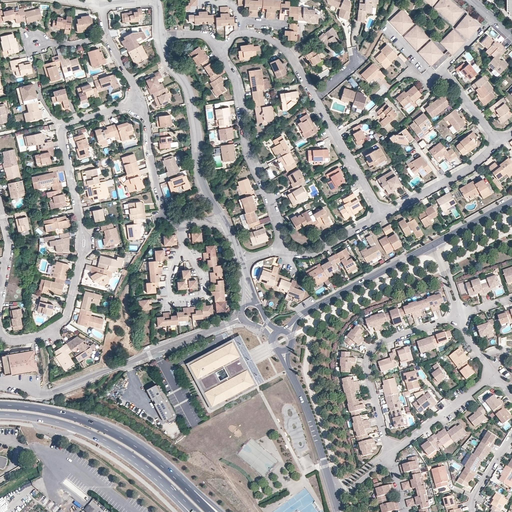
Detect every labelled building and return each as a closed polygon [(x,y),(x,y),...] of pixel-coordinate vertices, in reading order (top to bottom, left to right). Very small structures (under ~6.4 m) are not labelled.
[(248,17),(253,17),(253,0),(244,0),(244,6),(249,7),(248,14),(248,17)] [(262,0),(253,0),(253,17),(257,17),(258,17),(258,7),(262,7),(262,0)] [(271,19),(272,0),(270,0),(262,0),(262,7),(262,8),(267,9),(267,19),(271,19)] [(271,19),(275,19),(276,9),(280,10),(281,1),(272,0),(271,19)] [(340,9),(339,12),(338,16),(340,20),(347,24),(348,21),(342,19),(343,15),(341,12),(342,8),(330,2),(329,0),(327,0),(330,4),(340,9)] [(348,21),(350,1),(347,0),(329,0),(330,2),(342,8),(341,12),(343,15),(342,19),(348,21)] [(360,0),(358,21),(364,22),(365,12),(366,10),(367,10),(367,9),(372,9),(373,8),(374,8),(376,8),(376,3),(378,4),(378,0),(360,0)] [(450,0),(449,0),(446,4),(444,3),(447,0),(440,0),(435,6),(440,10),(445,13),(445,14),(454,3),(450,0)] [(283,20),(284,20),(285,10),(289,10),(289,6),(289,1),(281,1),(280,10),(280,17),(280,20),(283,20)] [(460,8),(456,12),(454,11),(458,7),(454,3),(445,14),(450,18),(455,22),(464,11),(460,8)] [(293,19),(297,20),(298,7),(289,6),(289,10),(289,16),(294,16),(293,19)] [(228,7),(224,8),(225,26),(234,26),(233,18),(234,17),(229,17),(228,7)] [(302,20),(303,18),(305,20),(307,22),(311,23),(312,23),(314,21),(318,21),(318,14),(314,14),(314,10),(308,9),(307,7),(305,7),(304,9),(299,8),(298,19),(302,20)] [(42,19),(39,9),(24,12),(23,8),(18,9),(19,12),(21,22),(26,21),(27,23),(34,21),(42,19)] [(138,22),(138,19),(142,18),(141,8),(137,9),(137,11),(133,11),(133,12),(129,12),(124,13),(124,22),(130,22),(138,22)] [(220,18),(216,18),(216,23),(216,26),(225,26),(224,8),(220,8),(220,18)] [(0,22),(1,23),(3,21),(15,19),(16,21),(16,24),(21,22),(19,12),(14,13),(13,10),(8,11),(7,9),(5,11),(3,12),(1,10),(0,11),(0,22)] [(401,9),(399,11),(406,17),(408,16),(401,9)] [(406,17),(399,11),(389,21),(394,27),(399,22),(400,23),(406,17)] [(203,12),(198,13),(198,16),(194,17),(194,25),(203,25),(203,12)] [(207,12),(203,12),(203,25),(211,24),(211,23),(216,23),(216,18),(215,16),(207,16),(207,12)] [(467,14),(462,20),(470,27),(470,26),(474,30),(479,24),(467,14)] [(72,17),(67,16),(66,20),(63,19),(64,17),(58,17),(58,21),(53,20),(52,25),(61,26),(60,28),(65,29),(64,33),(69,34),(72,17)] [(90,17),(90,16),(77,17),(78,21),(76,21),(77,29),(87,28),(93,27),(92,17),(90,17)] [(400,23),(399,22),(394,27),(397,29),(402,25),(401,24),(407,19),(409,17),(408,16),(406,17),(400,23)] [(397,29),(401,34),(412,24),(407,19),(401,24),(402,25),(397,29)] [(469,28),(468,29),(472,33),(473,34),(476,31),(474,30),(470,26),(470,27),(462,20),(461,22),(469,28)] [(467,39),(472,33),(468,29),(469,28),(461,22),(455,29),(467,39)] [(330,26),(324,31),(326,33),(324,34),(323,32),(322,31),(316,36),(327,47),(332,46),(330,42),(338,39),(335,31),(330,26)] [(421,33),(414,27),(403,37),(409,43),(414,38),(415,38),(421,33)] [(452,29),(447,35),(454,42),(455,41),(459,45),(464,40),(452,29)] [(289,39),(296,40),(297,31),(290,30),(285,30),(285,34),(289,34),(289,39)] [(128,34),(129,37),(121,41),(125,47),(126,47),(128,51),(139,46),(137,41),(135,39),(140,36),(138,32),(132,32),(128,34)] [(409,43),(412,46),(417,41),(416,40),(422,35),(424,33),(422,32),(421,33),(415,38),(414,38),(409,43)] [(17,47),(15,47),(13,38),(12,34),(1,37),(2,41),(3,41),(5,50),(8,50),(9,54),(18,52),(17,47)] [(416,40),(417,41),(412,46),(416,50),(427,40),(422,35),(416,40)] [(460,47),(459,45),(455,41),(454,42),(447,35),(445,36),(452,44),(456,48),(457,49),(460,47)] [(445,36),(439,42),(447,50),(450,54),(456,48),(452,44),(445,36)] [(498,43),(497,44),(493,40),(488,36),(481,43),(488,49),(487,50),(491,54),(494,57),(499,52),(503,47),(499,42),(498,43)] [(435,48),(429,42),(418,52),(423,58),(428,53),(429,54),(435,48)] [(141,45),(139,46),(128,51),(130,55),(133,54),(137,63),(144,59),(147,58),(141,45)] [(259,46),(254,47),(251,47),(251,45),(250,45),(241,46),(241,51),(238,51),(239,60),(245,59),(245,57),(250,57),(256,56),(256,51),(260,50),(259,46)] [(389,46),(382,51),(384,53),(377,60),(385,68),(392,62),(392,63),(399,57),(389,46)] [(206,55),(205,56),(201,50),(199,47),(190,53),(197,64),(198,66),(209,59),(206,55)] [(429,54),(428,53),(423,58),(426,61),(432,56),(431,55),(436,50),(438,48),(436,47),(435,48),(429,54)] [(103,59),(101,59),(98,50),(98,49),(88,52),(92,67),(95,67),(101,65),(105,64),(104,59),(103,59)] [(308,59),(310,58),(313,64),(321,60),(314,49),(304,55),(307,59),(308,59)] [(437,67),(438,68),(451,55),(450,54),(447,50),(443,54),(442,55),(436,50),(431,55),(432,56),(426,61),(434,70),(437,67)] [(504,60),(498,60),(497,59),(502,54),(499,52),(494,57),(487,64),(493,69),(494,68),(500,73),(506,66),(504,63),(504,60)] [(73,62),(70,62),(70,60),(69,57),(65,58),(64,54),(58,55),(61,65),(64,73),(72,70),(73,72),(82,69),(78,58),(72,60),(73,62)] [(51,81),(60,79),(57,66),(61,65),(58,55),(52,57),(53,61),(46,63),(50,76),(51,81)] [(11,66),(15,65),(16,70),(17,76),(26,74),(26,72),(28,72),(28,73),(32,72),(30,61),(21,64),(20,64),(19,59),(10,61),(11,66)] [(285,68),(283,68),(281,64),(280,61),(279,61),(278,60),(276,60),(270,63),(277,77),(278,77),(279,77),(287,73),(285,68)] [(385,68),(387,70),(394,64),(392,63),(392,62),(385,68)] [(460,70),(462,69),(465,74),(469,79),(470,78),(474,75),(476,73),(469,63),(466,65),(464,62),(455,68),(458,72),(458,71),(460,70)] [(210,63),(204,67),(211,77),(217,73),(210,63)] [(388,78),(375,65),(363,76),(370,84),(374,80),(378,76),(381,79),(383,82),(388,78)] [(262,69),(249,71),(251,87),(252,87),(252,92),(263,91),(265,90),(262,69)] [(161,89),(159,84),(157,80),(162,77),(159,71),(154,73),(155,76),(150,78),(149,76),(145,78),(148,84),(150,89),(148,89),(151,94),(161,89)] [(218,72),(217,73),(211,77),(210,78),(212,82),(211,83),(215,88),(219,95),(227,90),(222,82),(224,80),(218,72)] [(102,88),(108,86),(112,85),(114,88),(119,84),(113,75),(94,81),(96,88),(98,93),(103,91),(102,88)] [(472,85),(476,89),(482,84),(488,79),(485,75),(472,85)] [(34,98),(32,90),(34,90),(33,84),(19,87),(23,100),(34,98)] [(87,97),(87,96),(94,93),(94,95),(95,98),(99,97),(98,93),(96,88),(92,89),(90,84),(78,88),(82,101),(88,99),(87,97)] [(414,84),(405,91),(404,90),(396,97),(403,106),(412,99),(413,101),(422,94),(414,84)] [(475,89),(480,95),(478,97),(484,105),(494,97),(491,92),(489,93),(482,84),(476,89),(475,89)] [(36,97),(34,98),(23,100),(19,87),(16,88),(20,105),(26,104),(36,101),(37,101),(36,97)] [(158,107),(170,101),(168,98),(166,93),(167,93),(165,87),(164,88),(161,89),(151,94),(153,100),(154,99),(158,107)] [(357,91),(344,87),(341,97),(353,101),(352,103),(353,103),(357,91)] [(53,102),(60,100),(62,100),(63,102),(63,105),(69,104),(65,89),(54,91),(54,96),(52,96),(53,102)] [(252,92),(254,108),(255,108),(265,107),(263,91),(252,92)] [(365,98),(360,96),(360,92),(357,91),(353,103),(362,106),(365,98)] [(299,97),(298,92),(286,93),(285,93),(280,93),(282,110),(289,108),(296,101),(296,97),(299,97)] [(445,105),(443,102),(446,99),(442,94),(425,107),(432,116),(445,105)] [(493,112),(495,110),(500,116),(498,118),(502,123),(510,116),(507,111),(510,109),(501,98),(489,107),(492,112),(493,112)] [(36,101),(26,104),(28,112),(24,113),(25,116),(26,122),(39,119),(37,110),(38,110),(36,101)] [(282,110),(283,111),(288,111),(297,103),(296,101),(289,108),(282,110)] [(390,120),(397,114),(386,102),(380,107),(379,109),(385,116),(384,118),(383,118),(386,123),(390,120)] [(255,113),(257,113),(257,116),(256,117),(257,124),(262,123),(264,121),(266,122),(274,121),(272,106),(265,107),(255,108),(255,113)] [(219,129),(229,128),(228,117),(230,116),(229,107),(215,109),(217,121),(218,121),(219,126),(219,129)] [(465,124),(461,118),(456,112),(457,112),(455,108),(443,118),(446,121),(448,119),(452,125),(456,130),(465,124)] [(377,110),(380,113),(384,118),(385,116),(379,109),(377,110)] [(414,119),(416,122),(418,125),(414,128),(412,129),(420,138),(425,134),(423,132),(428,128),(427,125),(431,122),(423,112),(414,119)] [(301,126),(304,125),(305,128),(305,130),(304,131),(304,133),(305,135),(308,136),(316,131),(317,129),(314,125),(313,126),(308,118),(310,117),(308,114),(306,113),(299,117),(301,120),(298,122),(297,124),(298,127),(300,127),(301,126)] [(158,127),(172,126),(171,114),(160,115),(160,122),(158,122),(158,127)] [(111,125),(115,136),(120,134),(121,139),(122,141),(127,139),(126,136),(134,133),(131,125),(132,124),(126,122),(126,123),(117,126),(117,124),(111,125)] [(353,132),(354,134),(357,140),(356,141),(358,145),(365,141),(363,137),(365,136),(359,124),(353,127),(355,131),(353,132)] [(101,145),(107,143),(106,138),(109,137),(115,136),(111,125),(106,127),(106,129),(102,130),(103,131),(100,132),(99,130),(99,129),(94,131),(98,144),(99,145),(101,145)] [(452,125),(448,128),(452,134),(456,130),(452,125)] [(219,129),(220,140),(234,138),(233,134),(232,134),(231,128),(229,128),(219,129)] [(405,128),(400,132),(406,139),(407,139),(411,135),(405,128)] [(160,132),(161,138),(161,144),(160,144),(160,149),(171,148),(171,143),(172,143),(171,136),(168,136),(167,131),(160,132)] [(408,144),(408,142),(406,139),(400,131),(396,134),(395,135),(394,134),(389,138),(392,142),(394,141),(393,143),(402,144),(407,144),(408,144)] [(476,135),(472,131),(459,141),(460,142),(456,144),(456,147),(462,154),(467,150),(466,149),(474,143),(471,139),(475,136),(476,135)] [(26,136),(29,146),(38,144),(39,149),(45,148),(53,146),(52,141),(44,142),(41,133),(26,136)] [(75,142),(76,142),(78,149),(78,150),(77,151),(78,154),(79,158),(79,159),(89,156),(87,148),(88,147),(86,138),(85,138),(84,134),(74,137),(75,142)] [(274,139),(277,145),(275,146),(274,147),(278,154),(282,152),(284,154),(289,151),(290,150),(281,135),(274,139)] [(471,139),(474,143),(466,149),(467,150),(468,152),(476,146),(478,140),(475,136),(471,139)] [(423,139),(418,143),(422,147),(426,144),(423,139)] [(452,158),(456,155),(451,148),(447,151),(440,142),(429,150),(434,158),(442,153),(443,155),(448,161),(452,158)] [(234,144),(221,146),(224,161),(234,160),(233,150),(233,148),(234,148),(234,144)] [(48,163),(47,161),(51,160),(50,157),(55,156),(53,146),(45,148),(46,153),(35,155),(37,163),(42,162),(43,165),(48,163)] [(2,149),(3,155),(5,160),(3,161),(2,161),(3,166),(17,162),(15,155),(13,147),(2,149)] [(214,156),(221,155),(219,147),(213,149),(214,156)] [(368,159),(372,166),(386,158),(379,147),(375,150),(375,149),(365,155),(368,159)] [(328,159),(328,149),(307,149),(308,160),(313,160),(322,159),(328,159)] [(279,161),(281,161),(285,168),(287,171),(288,170),(297,165),(289,151),(284,154),(277,158),(279,161)] [(127,174),(139,170),(134,153),(122,157),(127,174)] [(166,172),(168,176),(176,173),(180,172),(174,156),(173,156),(173,154),(164,158),(165,159),(164,159),(166,165),(168,171),(166,172)] [(422,175),(431,170),(421,156),(419,157),(408,164),(416,175),(420,173),(422,175)] [(430,160),(438,170),(439,169),(432,159),(430,160)] [(499,164),(499,166),(498,166),(491,172),(499,182),(507,176),(506,174),(511,168),(511,164),(510,162),(507,164),(504,160),(499,164)] [(5,169),(7,169),(8,177),(19,174),(17,162),(3,166),(4,170),(5,169)] [(498,166),(495,162),(488,167),(491,172),(498,166)] [(345,181),(342,176),(339,171),(341,170),(339,166),(332,170),(333,174),(330,176),(333,180),(336,185),(345,181)] [(87,175),(86,175),(87,180),(84,181),(84,185),(99,182),(96,168),(86,170),(87,175)] [(293,186),(300,182),(304,179),(305,179),(303,175),(299,168),(290,174),(288,175),(289,177),(292,182),(290,183),(293,186)] [(127,186),(129,185),(131,191),(143,187),(141,179),(139,179),(138,180),(137,179),(136,176),(138,176),(141,175),(139,170),(127,174),(126,174),(126,175),(128,179),(126,180),(123,183),(127,186)] [(290,174),(288,170),(287,171),(282,174),(288,184),(290,183),(292,182),(289,177),(288,175),(290,174)] [(396,175),(395,175),(392,171),(379,178),(385,189),(388,192),(397,187),(401,184),(396,175)] [(58,182),(57,173),(32,178),(34,190),(41,189),(40,184),(53,182),(53,183),(58,182)] [(183,175),(178,178),(177,176),(176,173),(168,176),(169,180),(167,181),(172,194),(178,192),(176,186),(182,184),(184,189),(190,187),(186,175),(183,175)] [(21,194),(21,192),(24,191),(21,178),(7,181),(10,194),(14,193),(14,195),(21,194)] [(253,190),(252,191),(247,178),(238,182),(239,186),(242,194),(245,193),(246,197),(251,195),(254,194),(253,190)] [(379,178),(377,179),(383,190),(385,189),(379,178)] [(492,192),(483,178),(474,183),(473,182),(469,185),(468,183),(459,189),(465,197),(469,194),(474,191),(476,194),(479,192),(484,189),(487,194),(492,192)] [(105,181),(99,182),(84,185),(86,190),(87,190),(89,190),(90,192),(87,192),(89,198),(92,197),(93,201),(99,199),(98,196),(108,194),(105,181)] [(302,185),(300,182),(293,186),(292,187),(288,189),(290,192),(292,197),(291,197),(294,204),(300,201),(298,199),(303,197),(308,194),(302,185)] [(55,207),(66,205),(62,189),(54,191),(55,195),(52,196),(55,207)] [(362,207),(357,199),(351,202),(350,200),(356,196),(354,192),(342,199),(345,204),(343,205),(344,207),(340,210),(345,219),(351,216),(350,214),(348,211),(351,209),(353,213),(358,210),(362,207)] [(449,192),(447,194),(455,204),(456,203),(449,192)] [(441,197),(442,199),(437,201),(442,211),(455,204),(447,193),(441,197)] [(246,197),(242,198),(244,205),(247,212),(254,210),(256,209),(253,201),(251,195),(246,197)] [(145,212),(143,212),(141,202),(141,201),(129,203),(129,208),(131,208),(132,214),(129,214),(130,219),(133,219),(140,218),(145,217),(145,212)] [(430,219),(429,218),(437,214),(431,205),(424,209),(425,211),(424,212),(423,211),(422,212),(418,215),(423,224),(430,219)] [(327,216),(326,214),(328,213),(326,211),(323,207),(314,213),(317,218),(313,221),(314,222),(317,227),(321,224),(321,223),(324,221),(325,223),(330,220),(327,216)] [(95,221),(105,219),(102,208),(91,211),(91,215),(92,215),(94,214),(95,221)] [(15,217),(18,216),(19,223),(17,224),(18,229),(28,227),(24,209),(14,211),(15,217)] [(259,220),(257,220),(254,210),(247,212),(245,213),(247,219),(245,219),(247,225),(250,224),(251,227),(255,226),(261,223),(259,220)] [(302,213),(303,215),(302,216),(301,214),(298,216),(298,217),(297,217),(295,215),(291,218),(292,220),(294,219),(295,221),(293,222),(296,227),(300,225),(301,224),(300,223),(301,222),(303,225),(307,223),(308,224),(311,223),(311,224),(314,222),(313,221),(310,215),(307,210),(302,213)] [(412,231),(410,229),(412,228),(417,237),(423,233),(411,212),(406,215),(409,220),(408,221),(409,223),(407,224),(406,222),(404,218),(398,222),(406,235),(412,231)] [(67,219),(66,216),(44,221),(46,232),(55,230),(55,229),(58,228),(58,229),(68,227),(67,219)] [(133,224),(126,225),(129,241),(139,239),(140,238),(139,230),(140,230),(140,224),(140,218),(133,219),(133,224)] [(114,242),(119,241),(116,227),(113,227),(112,223),(101,225),(102,230),(104,229),(106,235),(106,238),(105,238),(106,245),(109,245),(114,244),(114,242)] [(255,226),(257,230),(249,233),(252,242),(257,240),(257,242),(263,240),(264,241),(269,239),(263,223),(261,223),(255,226)] [(389,224),(381,229),(385,235),(393,231),(389,224)] [(190,237),(194,236),(194,238),(193,238),(194,242),(204,241),(203,231),(190,232),(190,237)] [(49,241),(50,246),(55,245),(56,250),(63,250),(63,252),(69,252),(69,237),(68,232),(50,236),(51,240),(49,241)] [(394,233),(387,237),(393,246),(394,248),(401,244),(394,233)] [(175,240),(174,240),(174,238),(177,238),(177,234),(164,235),(165,245),(175,244),(175,240)] [(370,234),(366,236),(371,243),(374,241),(370,234)] [(387,236),(379,239),(385,250),(393,246),(387,237),(387,236)] [(208,249),(209,249),(209,251),(205,252),(205,255),(218,254),(217,244),(208,245),(208,249)] [(381,253),(376,244),(368,249),(362,252),(367,261),(381,253)] [(339,265),(343,262),(346,267),(349,266),(350,268),(356,264),(352,257),(350,258),(350,256),(350,254),(346,247),(333,255),(338,264),(339,265)] [(169,256),(164,256),(164,254),(166,253),(165,250),(156,250),(156,261),(159,261),(166,260),(170,260),(169,256)] [(205,259),(210,259),(210,262),(209,261),(209,266),(215,265),(219,265),(218,254),(205,255),(205,259)] [(114,260),(114,258),(101,255),(98,267),(114,271),(117,272),(118,267),(122,267),(125,257),(118,256),(118,259),(116,259),(116,261),(114,260)] [(336,270),(334,266),(338,264),(333,255),(328,258),(329,259),(330,260),(326,262),(322,265),(328,275),(336,270)] [(57,261),(56,265),(53,276),(55,277),(60,278),(65,280),(69,264),(57,261)] [(163,267),(158,267),(158,265),(159,265),(159,261),(156,261),(149,261),(150,272),(163,270),(163,267)] [(317,288),(326,283),(325,281),(330,278),(328,275),(322,265),(320,262),(317,264),(320,270),(319,270),(318,270),(309,275),(317,288)] [(220,275),(225,275),(224,264),(219,265),(215,265),(215,269),(216,269),(216,272),(212,272),(212,276),(220,275)] [(95,271),(95,273),(90,276),(92,280),(98,281),(99,284),(109,278),(109,277),(112,276),(114,271),(98,267),(93,265),(91,271),(95,271)] [(273,269),(271,272),(269,272),(270,271),(264,268),(260,277),(274,282),(277,273),(279,267),(274,265),(273,269)] [(511,267),(503,271),(506,280),(510,278),(511,281),(511,267)] [(191,277),(192,277),(191,269),(184,270),(185,277),(186,277),(191,277)] [(160,277),(159,277),(159,275),(164,275),(163,270),(150,272),(151,283),(160,282),(161,282),(160,277)] [(289,277),(288,280),(282,278),(283,275),(277,273),(274,282),(273,284),(272,288),(277,289),(279,286),(285,288),(284,290),(288,291),(293,279),(289,277)] [(492,289),(492,288),(496,286),(500,285),(496,276),(488,279),(489,282),(481,285),(485,294),(489,292),(488,291),(492,289)] [(187,288),(187,284),(191,284),(191,288),(199,287),(198,279),(191,280),(191,277),(186,277),(187,280),(179,281),(180,289),(187,288)] [(60,278),(59,283),(54,282),(45,280),(42,291),(48,293),(49,291),(62,294),(65,280),(60,278)] [(217,290),(226,290),(225,279),(220,279),(213,280),(213,284),(218,284),(218,287),(217,287),(217,290)] [(302,299),(305,290),(295,286),(297,281),(293,279),(288,291),(287,293),(286,298),(293,300),(295,296),(302,299)] [(466,284),(469,294),(479,291),(479,293),(480,295),(485,294),(481,285),(480,281),(480,279),(466,284)] [(156,288),(155,288),(155,286),(160,286),(160,282),(151,283),(146,283),(147,293),(157,293),(156,288)] [(213,295),(219,294),(219,296),(217,296),(217,300),(218,300),(227,299),(226,290),(217,290),(213,291),(213,295)] [(89,310),(91,301),(99,303),(101,295),(85,291),(81,308),(89,310)] [(441,309),(440,305),(439,304),(441,303),(444,302),(442,295),(436,296),(436,295),(432,297),(437,311),(441,309)] [(425,309),(429,307),(431,307),(431,308),(432,312),(437,311),(432,297),(428,298),(428,299),(422,301),(425,309)] [(231,306),(231,299),(227,299),(221,300),(221,303),(220,303),(219,305),(218,305),(219,311),(229,310),(228,306),(231,306)] [(149,306),(148,306),(148,304),(151,304),(151,300),(139,301),(140,311),(149,310),(149,306)] [(52,309),(54,304),(40,301),(38,311),(49,314),(51,309),(52,309)] [(101,304),(99,303),(91,301),(89,310),(98,312),(101,304)] [(422,316),(421,312),(420,310),(422,310),(425,309),(422,301),(417,303),(417,301),(413,303),(418,317),(422,316)] [(204,309),(205,315),(215,314),(214,304),(211,305),(211,306),(208,306),(208,302),(204,302),(204,305),(204,309)] [(406,315),(409,314),(412,313),(412,315),(413,319),(418,317),(413,303),(408,304),(409,305),(404,307),(404,308),(406,315)] [(11,309),(12,309),(13,317),(21,316),(23,316),(22,307),(19,308),(19,304),(11,305),(11,309)] [(200,310),(200,311),(198,311),(198,306),(193,307),(194,315),(195,319),(205,318),(205,315),(204,309),(200,310)] [(185,307),(185,312),(182,312),(182,311),(179,311),(179,314),(179,320),(190,319),(189,315),(189,307),(185,307)] [(101,328),(104,319),(91,315),(92,311),(81,308),(80,313),(82,314),(79,324),(86,326),(87,324),(101,328)] [(403,323),(401,318),(401,317),(403,316),(406,315),(404,308),(399,310),(398,309),(394,310),(399,324),(403,323)] [(387,321),(390,320),(393,319),(393,321),(395,326),(399,324),(394,310),(390,311),(390,313),(385,314),(387,321)] [(511,314),(511,310),(507,312),(507,313),(503,314),(499,316),(501,324),(502,325),(510,322),(511,324),(511,323),(511,314)] [(164,312),(165,316),(162,316),(162,315),(158,316),(159,325),(170,324),(169,311),(164,312)] [(175,315),(175,316),(173,316),(172,311),(169,311),(170,324),(180,323),(179,320),(179,314),(175,315)] [(384,328),(383,324),(382,322),(384,322),(387,321),(385,314),(385,313),(380,315),(379,314),(375,315),(380,329),(384,328)] [(368,327),(372,326),(374,325),(374,327),(376,331),(380,329),(375,315),(371,316),(371,318),(366,319),(368,327)] [(13,317),(12,318),(13,325),(14,329),(25,328),(24,324),(22,324),(21,316),(13,317)] [(489,323),(485,324),(477,327),(480,338),(486,336),(493,333),(492,330),(496,329),(493,319),(489,321),(489,323)] [(74,332),(76,329),(68,324),(66,328),(74,332)] [(362,337),(360,335),(362,333),(363,331),(357,326),(353,331),(352,330),(350,333),(362,342),(364,339),(362,337)] [(434,344),(438,342),(439,344),(448,341),(447,338),(445,332),(432,337),(434,344)] [(351,346),(353,344),(354,342),(356,343),(359,346),(362,342),(350,333),(347,337),(348,338),(345,342),(351,346)] [(264,381),(240,335),(233,338),(257,385),(264,381)] [(89,345),(86,346),(83,342),(85,341),(78,337),(71,342),(71,341),(67,344),(72,351),(79,362),(90,355),(93,352),(89,345)] [(418,344),(421,353),(436,348),(434,344),(432,337),(425,340),(425,341),(418,344)] [(232,342),(255,386),(257,385),(233,338),(231,339),(232,342)] [(189,365),(232,342),(231,339),(185,363),(187,366),(189,365)] [(207,397),(212,406),(254,384),(247,370),(239,355),(232,342),(189,365),(204,392),(207,397)] [(59,349),(62,354),(57,357),(66,370),(75,364),(69,354),(72,351),(67,344),(59,349)] [(395,359),(398,358),(401,364),(412,360),(408,347),(401,349),(397,351),(396,349),(392,350),(393,353),(395,359)] [(449,356),(453,361),(458,367),(467,361),(469,359),(467,356),(466,356),(465,357),(461,351),(459,348),(449,356)] [(34,350),(7,355),(7,356),(10,372),(10,375),(36,371),(35,361),(37,361),(37,354),(34,354),(34,350)] [(351,358),(349,358),(349,355),(349,352),(342,352),(342,358),(340,358),(341,362),(356,363),(356,358),(351,358)] [(378,362),(382,372),(398,367),(395,359),(393,353),(389,354),(390,358),(378,362)] [(10,372),(7,356),(1,357),(3,374),(10,372)] [(467,361),(458,367),(467,379),(474,373),(471,369),(468,366),(469,365),(467,361)] [(356,367),(356,363),(341,362),(340,366),(342,366),(341,372),(350,372),(350,369),(349,366),(351,366),(356,367)] [(432,374),(435,378),(431,381),(435,386),(439,384),(438,382),(442,380),(445,377),(439,369),(440,368),(436,364),(432,367),(436,371),(432,374)] [(189,365),(187,366),(210,410),(213,408),(212,406),(207,397),(204,392),(189,365)] [(415,371),(404,374),(408,390),(419,387),(417,380),(416,376),(417,376),(416,372),(416,371),(415,371)] [(354,382),(352,383),(351,377),(342,379),(344,385),(343,385),(344,389),(359,385),(357,381),(354,382)] [(383,381),(384,385),(385,389),(383,389),(386,397),(397,394),(399,394),(396,386),(394,378),(383,381)] [(176,417),(159,384),(147,390),(163,423),(176,417)] [(255,386),(254,384),(212,406),(213,408),(255,386)] [(347,398),(356,396),(354,391),(356,391),(360,390),(359,385),(344,389),(345,394),(346,393),(347,398)] [(420,413),(426,409),(428,407),(429,409),(437,403),(428,393),(413,405),(420,413)] [(387,404),(389,404),(390,408),(391,411),(401,408),(399,401),(397,394),(386,397),(387,404)] [(500,402),(499,400),(495,394),(487,401),(494,411),(504,404),(502,401),(500,402)] [(363,400),(359,401),(357,401),(356,396),(347,398),(349,404),(347,404),(348,408),(364,405),(363,400)] [(504,404),(494,411),(504,424),(510,419),(508,417),(511,415),(505,408),(506,407),(504,404)] [(353,418),(360,416),(358,410),(360,410),(365,409),(364,405),(348,408),(350,413),(351,413),(352,418),(353,418)] [(469,418),(475,426),(486,418),(483,414),(486,412),(482,406),(479,408),(480,410),(475,413),(469,418)] [(391,420),(393,419),(394,423),(395,428),(399,427),(404,425),(402,417),(400,413),(390,415),(391,420)] [(364,421),(362,422),(361,416),(360,416),(353,418),(354,424),(353,424),(354,428),(369,424),(368,420),(364,421)] [(355,432),(356,432),(358,437),(366,435),(364,430),(366,429),(370,428),(369,424),(354,428),(355,432)] [(461,425),(457,427),(454,430),(453,428),(447,432),(452,439),(455,442),(461,438),(467,433),(461,425)] [(436,442),(439,440),(443,445),(452,439),(447,432),(444,429),(436,435),(435,434),(432,437),(436,442)] [(494,444),(492,443),(497,436),(488,431),(482,442),(492,448),(494,444)] [(358,443),(359,447),(375,443),(374,439),(369,440),(367,441),(366,435),(358,437),(359,443),(358,443)] [(429,455),(436,450),(433,446),(437,444),(436,442),(432,437),(428,440),(429,441),(422,446),(429,455)] [(482,442),(477,448),(474,454),(481,459),(483,460),(485,457),(486,453),(488,454),(492,448),(482,442)] [(376,447),(375,443),(359,447),(361,452),(362,451),(363,457),(372,454),(370,449),(372,448),(376,447)] [(310,454),(303,456),(304,462),(307,461),(308,466),(312,465),(310,454)] [(472,454),(469,459),(464,466),(465,467),(474,472),(479,466),(477,465),(479,462),(481,459),(474,454),(472,454)] [(399,465),(400,469),(418,465),(416,456),(408,458),(409,462),(399,465)] [(420,473),(418,465),(400,469),(401,473),(411,471),(412,475),(413,475),(420,473)] [(447,481),(446,476),(443,476),(443,474),(446,473),(444,466),(431,469),(436,488),(447,485),(446,481),(447,481)] [(505,469),(506,470),(502,476),(500,480),(508,486),(511,478),(511,468),(508,466),(507,466),(505,469)] [(459,478),(467,483),(470,479),(472,480),(476,473),(474,472),(465,467),(459,478)] [(413,475),(414,479),(410,480),(411,485),(423,481),(421,473),(420,473),(413,475)] [(412,489),(416,488),(417,492),(425,490),(423,481),(411,485),(412,489)] [(374,485),(376,493),(393,489),(392,485),(383,487),(382,483),(374,485)] [(378,503),(386,500),(385,496),(394,494),(393,489),(376,493),(378,503)] [(425,490),(417,492),(418,496),(415,497),(416,501),(427,498),(425,490)] [(507,500),(498,494),(494,500),(493,499),(490,504),(493,506),(501,511),(507,500)] [(455,505),(453,505),(451,496),(442,498),(445,511),(449,511),(457,509),(455,505)] [(417,506),(421,505),(421,509),(427,507),(429,507),(427,498),(416,501),(417,506)] [(378,503),(380,511),(398,506),(397,502),(387,504),(386,500),(378,503)]
